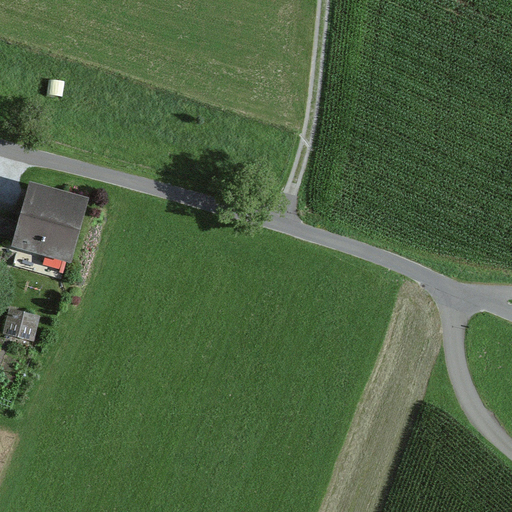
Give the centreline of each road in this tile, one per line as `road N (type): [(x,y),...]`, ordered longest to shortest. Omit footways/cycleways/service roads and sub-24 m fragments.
road 1 (unclassified): [(0,149),(286,224),(511,317)]
road 2 (track): [(286,224),(314,103),(326,0)]
